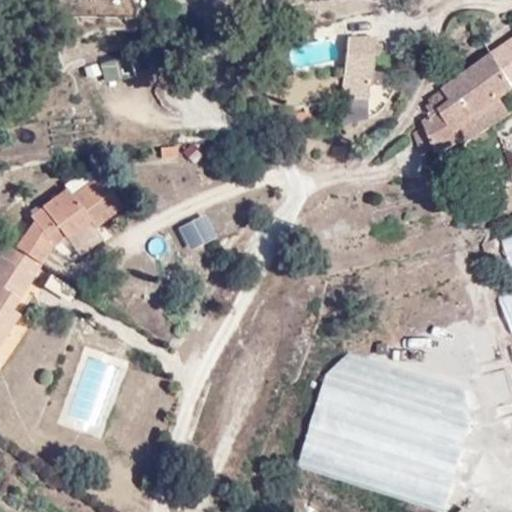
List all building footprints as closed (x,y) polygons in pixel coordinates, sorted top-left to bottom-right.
[(413,126),(418,132),(435,151),(433,152),(474,140),(511,112),(511,110),(500,94),(511,85),(511,36),(421,102),(428,114),(413,126)] [(338,64),(362,65),(363,42),(339,40),(338,64)] [(127,58),(102,59),(103,80),(128,79),(127,58)] [(335,100),(361,101),(362,65),(338,64),(335,100)] [(406,143),(424,159),(433,152),(435,151),(418,132),(406,143)] [(171,169),(170,158),(149,161),(151,173),(171,169)] [(35,232),(56,256),(90,232),(97,236),(125,216),(101,186),(74,205),(71,201),(33,230),(35,232)] [(511,201),(508,193),(492,199),(499,215),(511,209),(511,201)] [(509,264),(511,263),(511,231),(500,235),(509,264)] [(17,260),(43,275),(56,256),(35,232),(17,260)] [(5,336),(43,275),(17,260),(8,254),(0,266),(0,361),(13,340),(5,336)] [(511,283),(497,288),(511,333),(508,334),(511,347),(511,283)] [(161,320),(150,338),(173,351),(183,333),(161,320)] [(448,511),(477,421),(466,388),(356,354),(328,375),(305,463),(448,511)]
